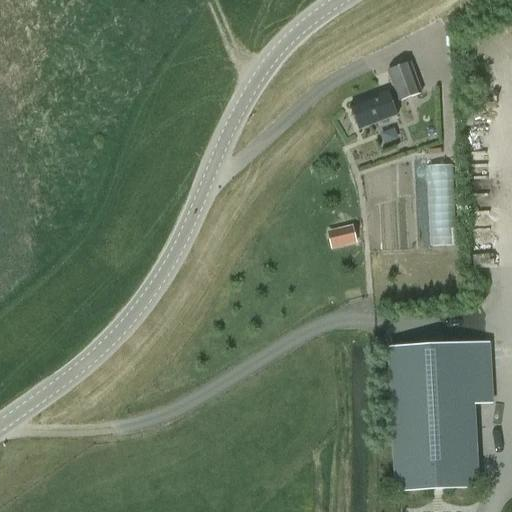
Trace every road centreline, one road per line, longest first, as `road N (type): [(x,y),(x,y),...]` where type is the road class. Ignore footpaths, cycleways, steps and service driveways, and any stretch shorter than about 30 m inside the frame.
road 1 (tertiary): [(0,425),(109,343),(138,309),(212,182),(259,77),(287,40),(341,0)]
road 2 (unknown): [(497,325),(511,145)]
